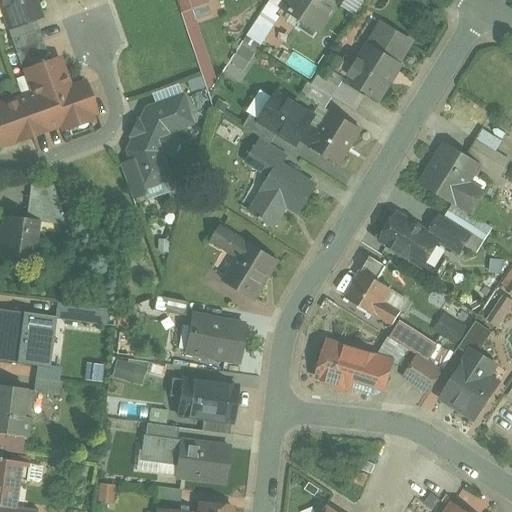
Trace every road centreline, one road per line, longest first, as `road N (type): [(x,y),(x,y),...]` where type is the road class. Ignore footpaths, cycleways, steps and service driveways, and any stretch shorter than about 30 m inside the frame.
road 1 (residential): [(479,7),(287,320),(276,407)]
road 2 (residential): [(511,489),(416,428),(276,407)]
road 3 (residential): [(0,165),(43,160),(116,126),(91,32)]
